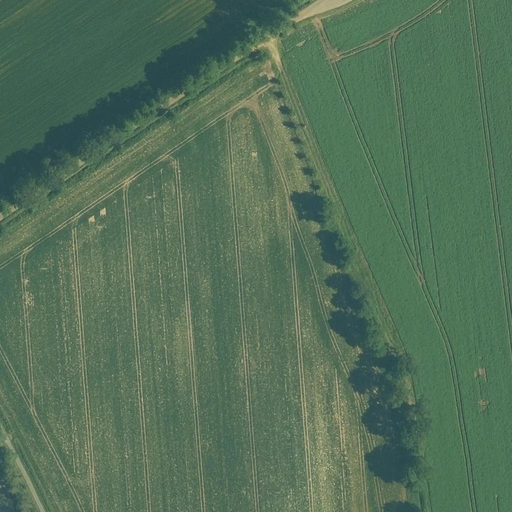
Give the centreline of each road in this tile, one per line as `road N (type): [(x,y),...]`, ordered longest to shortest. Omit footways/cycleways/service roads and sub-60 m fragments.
road 1 (track): [(267,36),(388,361),(422,511)]
road 2 (track): [(0,216),(322,0)]
